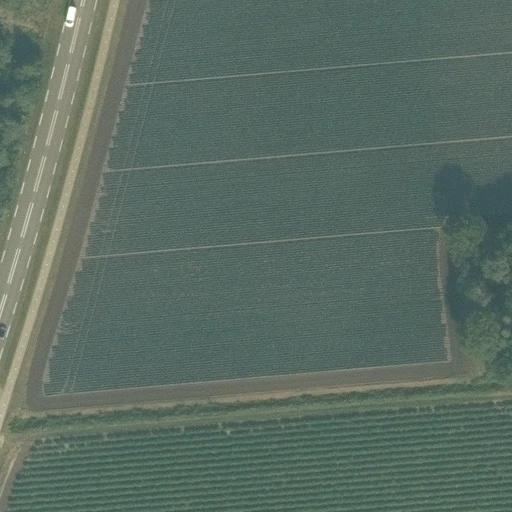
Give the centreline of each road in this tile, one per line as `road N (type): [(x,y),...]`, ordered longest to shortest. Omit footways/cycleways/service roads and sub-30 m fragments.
road 1 (track): [(0,441),(511,395)]
road 2 (primary): [(0,313),(84,0)]
